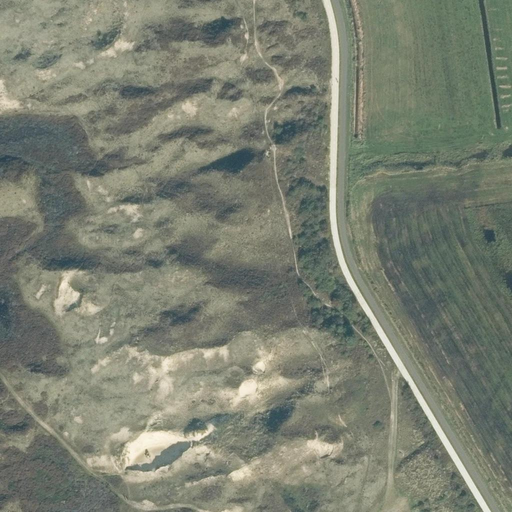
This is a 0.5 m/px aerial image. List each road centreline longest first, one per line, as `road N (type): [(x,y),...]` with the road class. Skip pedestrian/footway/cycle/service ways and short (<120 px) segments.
road 1 (unclassified): [(496,511),(346,257),(339,229),(343,57),(332,0)]
road 2 (track): [(387,511),(394,391)]
